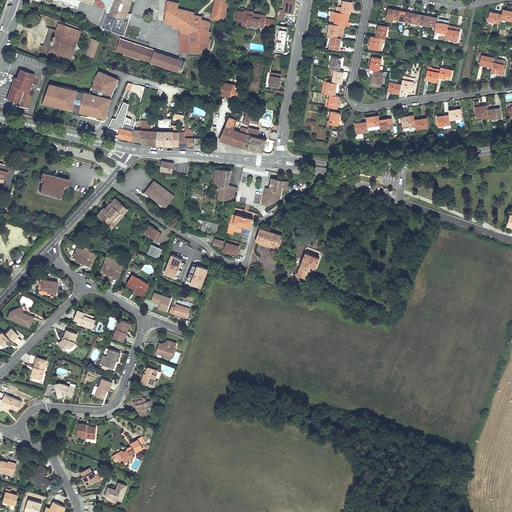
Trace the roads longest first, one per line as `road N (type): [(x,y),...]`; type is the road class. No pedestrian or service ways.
road 1 (residential): [(369,0),(350,91),(355,105),(511,87)]
road 2 (residential): [(15,432),(22,415),(41,404),(111,405),(146,316)]
road 3 (residential): [(398,203),(321,178),(256,225),(242,267)]
road 4 (unclassified): [(308,0),(277,162)]
road 5 (primary): [(277,162),(132,149)]
road 6 (residential): [(219,259),(113,183)]
road 7 (primary): [(402,162),(277,162)]
